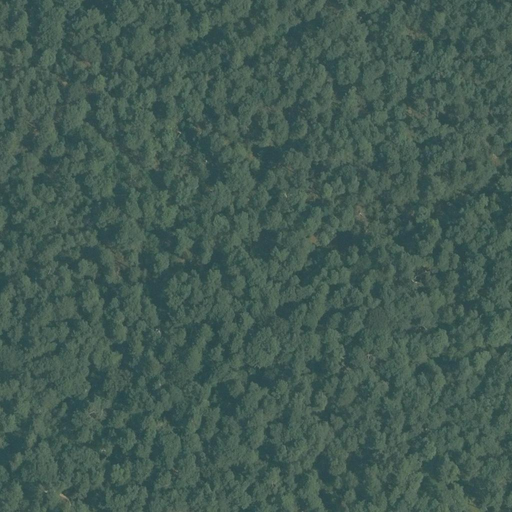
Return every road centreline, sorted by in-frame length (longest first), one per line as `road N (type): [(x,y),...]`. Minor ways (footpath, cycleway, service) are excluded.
road 1 (track): [(83,108),(111,145),(211,194),(365,200),(379,214),(393,258)]
road 2 (track): [(274,511),(323,477),(336,308),(393,258)]
road 3 (track): [(0,76),(160,0)]
road 4 (track): [(393,258),(511,181)]
